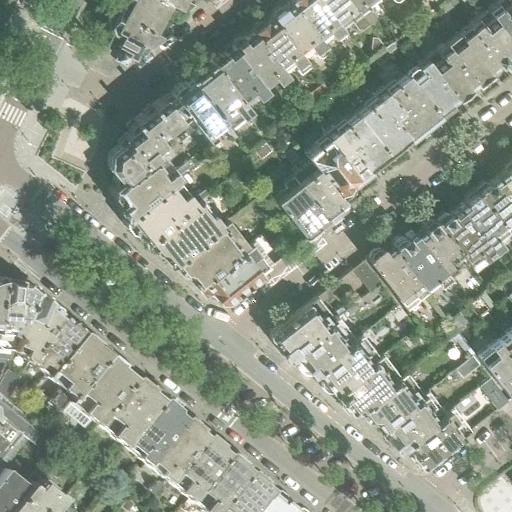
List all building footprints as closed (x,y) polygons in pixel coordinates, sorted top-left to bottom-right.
[(118,0),(106,24),(108,29),(104,37),(105,43),(110,46),(109,49),(119,55),(121,51),(127,54),(132,52),(134,48),(137,50),(141,46),(143,43),(145,44),(155,35),(157,32),(151,29),(166,0),(186,11),(194,5),(184,0),(118,0)] [(347,38),(339,28),(316,0),(288,0),(288,1),(287,1),(318,40),(326,34),(331,40),(335,37),(339,34),(343,40),(351,51),(356,47),(348,37),(347,38)] [(358,27),(364,22),(351,5),(346,5),(342,0),(316,0),(339,28),(347,21),(352,26),(358,27)] [(374,0),(342,0),(346,5),(351,5),(364,22),(370,17),(371,11),(367,6),(374,0)] [(443,12),(452,6),(447,0),(445,0),(438,6),(443,12)] [(511,3),(509,0),(503,0),(488,12),(511,43),(511,3)] [(318,40),(287,1),(281,6),(276,6),(271,10),(270,15),(269,15),(300,54),(309,47),(314,53),(318,50),(323,57),(328,53),(318,40)] [(511,43),(488,12),(469,27),(497,64),(505,58),(510,59),(511,57),(511,43)] [(310,67),(300,54),(269,15),(269,16),(262,21),(258,21),(253,25),(251,30),(250,31),(281,69),(290,62),(299,75),(310,67)] [(406,26),(398,15),(392,19),(401,30),(406,26)] [(418,33),(413,26),(412,25),(404,32),(410,39),(418,33)] [(469,27),(445,46),(476,85),(500,67),(497,64),(469,27)] [(292,83),(281,69),(250,31),(242,37),(241,37),(240,37),(239,38),(237,38),(236,39),(234,41),(233,42),(232,43),(232,44),(232,45),(230,46),(266,90),(281,78),(288,86),(292,83)] [(266,90),(230,46),(230,47),(223,53),(218,53),(213,57),(212,61),(211,62),(247,105),(261,93),(268,102),(272,98),(266,90)] [(473,82),(445,46),(425,62),(454,98),(455,97),(461,97),(466,93),(467,87),(473,82)] [(247,105),(211,62),(204,67),(198,68),(192,73),(190,78),(220,113),(229,124),(244,111),(247,115),(257,127),(262,124),(254,113),(247,105)] [(448,102),(454,98),(425,62),(406,77),(435,113),(438,116),(448,108),(448,102)] [(384,81),(379,74),(375,77),(380,84),(384,81)] [(435,113),(406,77),(384,94),(397,111),(395,113),(391,117),(405,136),(408,140),(419,132),(416,128),(422,123),(428,123),(438,116),(435,113)] [(228,125),(229,124),(220,113),(190,78),(190,79),(185,82),(183,82),(182,82),(180,83),(179,83),(177,84),(176,85),(175,85),(174,86),(174,87),(173,88),(172,90),(171,91),(170,92),(169,93),(183,111),(190,119),(205,138),(216,129),(219,132),(223,128),(232,139),(236,136),(228,125)] [(347,91),(342,84),(335,90),(341,96),(347,91)] [(398,142),(405,136),(391,117),(395,113),(397,111),(384,94),(378,86),(366,96),(369,101),(355,113),(354,113),(388,155),(398,147),(398,142)] [(113,173),(117,179),(155,148),(162,142),(155,134),(181,113),(183,111),(169,93),(167,95),(169,97),(164,101),(161,96),(147,107),(150,110),(145,113),(143,110),(130,121),(133,125),(120,135),(123,139),(115,146),(113,151),(111,166),(113,173)] [(377,163),(388,155),(354,113),(338,125),(329,114),(325,117),(334,129),(323,137),(338,156),(349,147),(365,168),(372,162),(377,163)] [(272,147),(281,140),(276,134),(267,140),(272,147)] [(313,162),(312,163),(337,195),(347,186),(348,182),(355,176),(357,180),(368,171),(365,168),(349,147),(338,156),(323,137),(305,151),(313,162)] [(113,206),(122,218),(172,176),(174,178),(191,165),(200,158),(196,153),(187,160),(186,159),(172,170),(155,148),(117,179),(113,181),(114,182),(110,185),(109,193),(116,203),(113,206)] [(511,158),(502,165),(501,170),(493,176),(511,199),(511,158)] [(292,178),(323,217),(324,216),(328,216),(334,211),(335,208),(336,207),(334,204),(339,200),(339,197),(337,195),(312,163),(292,178)] [(172,176),(122,218),(122,219),(122,223),(129,231),(133,232),(143,244),(145,242),(200,199),(210,191),(206,187),(191,199),(174,178),(172,176)] [(511,199),(493,176),(485,183),(481,182),(472,189),(507,232),(511,228),(511,199)] [(314,224),(323,217),(292,178),(283,185),(287,189),(274,200),(284,214),(303,238),(305,237),(308,236),(314,231),(315,228),(317,227),(314,224)] [(507,232),(472,189),(463,195),(462,201),(455,206),(490,251),(501,243),(498,240),(507,232)] [(234,213),(254,197),(242,194),(231,203),(234,213)] [(202,200),(200,199),(145,242),(154,252),(159,253),(169,265),(172,263),(220,224),(202,200)] [(490,251),(455,206),(448,212),(442,212),(432,220),(465,259),(468,263),(479,255),(482,258),(490,251)] [(465,259),(432,220),(427,219),(421,223),(420,229),(414,234),(447,278),(459,269),(457,265),(465,259)] [(198,286),(246,246),(227,222),(222,226),(220,224),(172,263),(180,274),(186,274),(196,286),(197,287),(198,286)] [(439,285),(447,278),(414,234),(411,231),(403,237),(399,236),(396,237),(393,239),(391,243),(390,246),(423,288),(425,290),(436,281),(439,285)] [(250,243),(246,246),(198,286),(202,292),(207,289),(216,300),(224,301),(259,274),(269,267),(250,243)] [(423,288),(390,246),(389,244),(382,250),(379,246),(365,257),(400,302),(405,309),(418,299),(414,295),(423,288)] [(380,283),(362,260),(351,268),(370,292),(380,283)] [(4,278),(0,277),(0,332),(7,333),(6,337),(12,339),(14,339),(14,333),(33,294),(22,285),(12,279),(4,278)] [(494,304),(483,291),(478,295),(489,308),(494,304)] [(511,297),(508,292),(506,293),(511,300),(511,325),(496,339),(511,359),(511,358),(511,297)] [(43,332),(58,314),(33,294),(14,333),(14,339),(14,344),(11,350),(9,357),(18,361),(20,357),(26,360),(43,332)] [(129,304),(119,296),(114,302),(125,310),(129,304)] [(284,358),(292,352),(335,320),(316,296),(270,331),(270,339),(278,350),(277,350),(284,358)] [(341,312),(350,305),(347,301),(334,310),(338,314),(341,312)] [(345,317),(357,308),(353,302),(350,305),(341,312),(345,317)] [(486,312),(479,317),(484,323),(490,318),(486,312)] [(26,360),(44,374),(79,331),(58,314),(43,332),(26,360)] [(309,374),(314,372),(356,338),(339,316),(335,320),(292,352),(297,359),(296,365),(303,373),(309,374)] [(368,336),(380,327),(376,322),(364,331),(368,336)] [(469,347),(455,329),(450,333),(464,351),(469,347)] [(66,401),(105,352),(79,331),(44,374),(57,385),(44,401),(57,412),(66,401)] [(330,392),(378,355),(361,334),(314,372),(320,379),(320,383),(321,387),(323,390),(326,391),(330,392)] [(509,398),(511,396),(511,358),(511,359),(496,339),(477,354),(509,398)] [(355,411),(356,410),(401,374),(383,351),(378,355),(330,392),(337,401),(339,399),(347,409),(354,410),(355,411)] [(80,414),(93,424),(133,375),(105,352),(66,401),(80,414)] [(461,377),(478,364),(471,355),(454,368),(461,377)] [(0,395),(5,400),(18,377),(4,369),(0,377),(0,395)] [(381,427),(424,392),(406,370),(401,374),(356,410),(364,420),(367,422),(370,422),(372,421),(378,429),(381,427)] [(121,446),(161,398),(133,375),(93,424),(95,426),(121,446)] [(507,400),(489,377),(478,385),(496,409),(507,400)] [(407,442),(445,412),(427,389),(424,392),(381,427),(386,434),(387,438),(389,442),(392,446),(396,448),(398,448),(398,449),(407,442)] [(142,464),(180,418),(173,412),(173,408),(161,398),(121,446),(142,464)] [(445,412),(407,442),(412,449),(411,456),(417,464),(424,465),(470,429),(452,407),(445,412)] [(0,419),(14,432),(23,421),(11,411),(0,415),(0,419)] [(198,427),(182,415),(180,418),(142,464),(160,478),(156,483),(154,481),(147,490),(152,495),(163,481),(203,432),(197,427),(198,427)] [(0,459),(1,459),(7,464),(19,449),(8,440),(14,432),(0,419),(0,459)] [(37,447),(47,434),(33,423),(23,436),(26,439),(37,447)] [(163,481),(186,499),(224,453),(217,447),(216,443),(203,432),(163,481)] [(110,461),(118,451),(113,447),(105,457),(110,461)] [(186,499),(201,511),(211,511),(245,470),(239,465),(241,463),(226,450),(224,453),(186,499)] [(131,478),(139,469),(135,466),(127,475),(131,478)] [(0,511),(22,484),(3,468),(0,471),(0,511)] [(249,511),(268,490),(260,483),(260,478),(247,468),(245,470),(211,511),(249,511)] [(105,480),(98,474),(95,472),(88,479),(98,488),(105,480)] [(0,511),(28,511),(41,497),(45,499),(53,489),(39,477),(33,484),(26,479),(22,484),(0,511)] [(28,511),(50,511),(63,496),(53,489),(45,499),(41,497),(28,511)] [(285,511),(289,507),(280,500),(280,494),(273,489),(268,490),(249,511),(285,511)] [(71,511),(60,502),(64,497),(63,496),(50,511),(71,511)]
